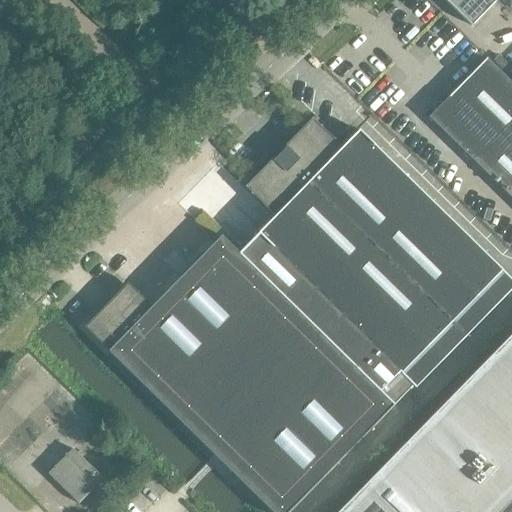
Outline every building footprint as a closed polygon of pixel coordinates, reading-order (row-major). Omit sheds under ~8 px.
[(511,0),(445,0),(444,1),(471,28),(498,0),(511,0)] [(448,98),(428,119),(429,120),(429,119),(511,200),(511,84),(486,60),(449,98),(448,98)] [(511,290),(511,281),(359,132),(342,149),(312,120),(284,149),(286,152),(276,162),(273,159),(245,188),(275,218),(258,235),(402,376),(416,389),(511,290)] [(408,171),(467,233),(474,226),(415,165),(408,171)] [(127,284),(84,329),(108,353),(270,511),(289,511),(394,406),(383,395),(402,376),(258,235),(239,254),(221,237),(152,308),(127,284)] [(511,511),(511,334),(338,511),(511,511)] [(66,454),(64,455),(66,457),(48,475),(78,505),(96,486),(97,487),(99,486),(98,485),(103,479),(72,449),(67,455),(66,454)]
